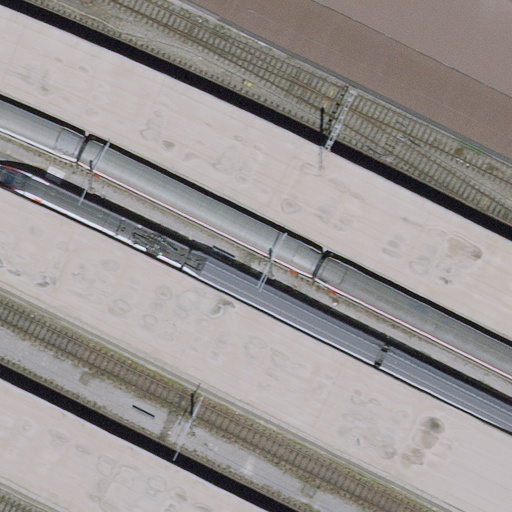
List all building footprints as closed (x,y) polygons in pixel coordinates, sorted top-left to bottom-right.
[(171,0),(511,162),(511,11),(499,4),(491,0),(171,0)] [(511,0),(491,0),(499,4),(511,11),(511,0)] [(0,99),(113,151),(261,222),(511,348),(511,252),(410,202),(149,79),(82,50),(6,18),(0,15),(0,99)] [(0,292),(356,469),(445,511),(511,511),(511,448),(400,393),(212,298),(79,235),(0,199),(0,292)] [(250,511),(0,387),(0,484),(55,511),(250,511)]
